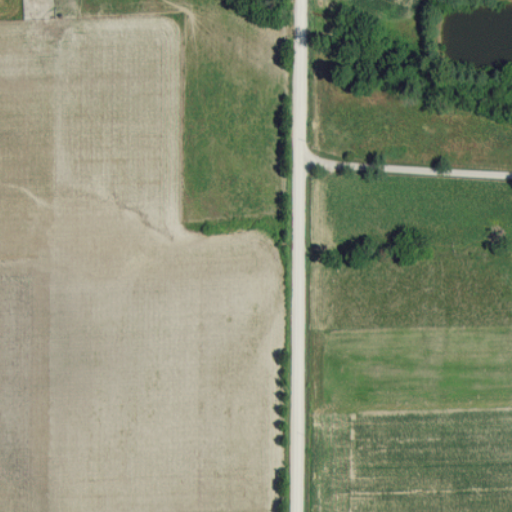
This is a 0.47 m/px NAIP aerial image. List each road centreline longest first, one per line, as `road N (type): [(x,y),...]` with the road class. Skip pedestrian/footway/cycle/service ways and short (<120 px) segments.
road 1 (residential): [(294,511),(297,0)]
road 2 (residential): [(295,166),(511,182)]
